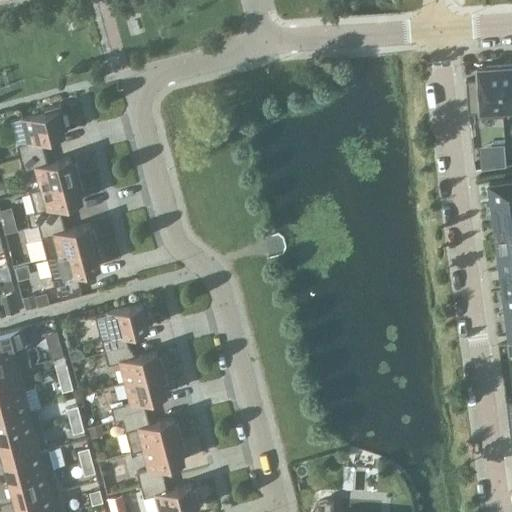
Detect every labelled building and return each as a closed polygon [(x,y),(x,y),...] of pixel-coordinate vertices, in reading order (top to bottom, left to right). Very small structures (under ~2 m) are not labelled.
[(511,64),(499,65),(502,107),(503,107),(511,106),(511,64)] [(502,107),(499,65),(486,65),(486,66),(477,67),(477,71),(477,78),(465,79),(468,112),(480,111),(480,117),(503,115),(503,107),(502,107)] [(20,157),(45,151),(42,139),(65,133),(63,126),(66,125),(60,104),(44,108),(45,112),(22,118),(28,141),(17,144),(20,157)] [(41,188),(80,177),(76,162),(73,163),(71,156),(48,162),(45,151),(20,157),(24,170),(35,167),(40,187),(41,188)] [(30,226),(62,217),(59,206),(82,199),(81,193),(84,192),(80,177),(41,188),(40,187),(29,190),(35,211),(27,213),(30,226)] [(491,200),(492,204),(511,200),(511,177),(489,181),(490,193),(491,200)] [(494,222),(494,225),(511,222),(511,200),(492,204),(493,215),(494,222)] [(58,254),(98,243),(94,229),(91,230),(89,223),(66,229),(62,217),(30,226),(38,224),(47,256),(58,253),(58,254)] [(511,222),(494,225),(495,229),(494,229),(495,236),(496,236),(497,247),(511,245),(511,222)] [(102,258),(98,243),(47,257),(56,290),(59,289),(61,296),(81,290),(80,284),(77,272),(100,266),(98,259),(102,258)] [(511,245),(497,247),(499,259),(498,259),(499,265),(500,265),(500,269),(511,267),(511,245)] [(11,278),(8,265),(0,267),(0,279),(0,281),(11,278)] [(503,291),(511,289),(511,267),(500,269),(501,273),(500,273),(501,279),(502,279),(503,291)] [(511,289),(503,291),(505,302),(504,302),(505,309),(506,309),(506,313),(511,311),(511,289)] [(24,305),(46,301),(44,290),(22,294),(24,305)] [(105,351),(129,345),(126,333),(149,327),(147,320),(150,319),(146,302),(143,303),(142,302),(95,315),(105,351)] [(0,373),(18,368),(31,365),(21,327),(0,332),(0,373)] [(125,381),(164,371),(160,356),(157,357),(155,350),(132,356),(129,345),(105,351),(108,364),(119,361),(125,381)] [(59,379),(70,376),(67,363),(56,366),(59,379)] [(0,395),(24,389),(18,368),(0,373),(0,395)] [(122,418),(147,411),(144,399),(167,393),(165,386),(168,386),(164,371),(125,381),(130,402),(111,407),(115,420),(122,418)] [(70,376),(59,379),(62,391),(73,388),(70,376)] [(0,417),(29,409),(24,389),(0,395),(0,417)] [(70,420),(81,417),(78,405),(67,408),(70,420)] [(0,439),(35,430),(42,428),(37,407),(29,409),(0,417),(0,439)] [(143,448),(182,437),(178,423),(175,423),(173,417),(150,423),(147,411),(122,418),(131,452),(143,449),(143,448)] [(81,417),(70,420),(73,433),(84,430),(81,417)] [(40,451),(39,447),(35,430),(0,439),(0,453),(2,461),(40,451)] [(140,484),(164,478),(161,466),(184,460),(183,453),(186,452),(182,437),(143,448),(143,449),(148,468),(136,471),(140,484)] [(8,481),(46,471),(45,468),(53,466),(47,445),(39,447),(40,451),(2,461),(8,481)] [(81,462),(92,459),(89,447),(78,450),(81,462)] [(92,459),(81,462),(85,474),(95,472),(92,459)] [(189,477),(209,474),(207,464),(187,468),(189,477)] [(13,502),(51,492),(59,490),(53,469),(46,471),(8,481),(13,502)] [(164,478),(140,484),(143,497),(155,494),(159,511),(180,511),(197,508),(197,507),(200,506),(196,489),(193,490),(191,483),(168,489),(164,478)] [(103,501),(100,489),(89,491),(92,504),(103,501)] [(15,511),(56,511),(51,492),(13,502),(15,511)] [(333,511),(334,499),(328,499),(325,499),(323,499),(321,500),(319,501),(317,502),(316,504),(315,505),(314,507),(313,510),(313,511),(312,511),(333,511)]
